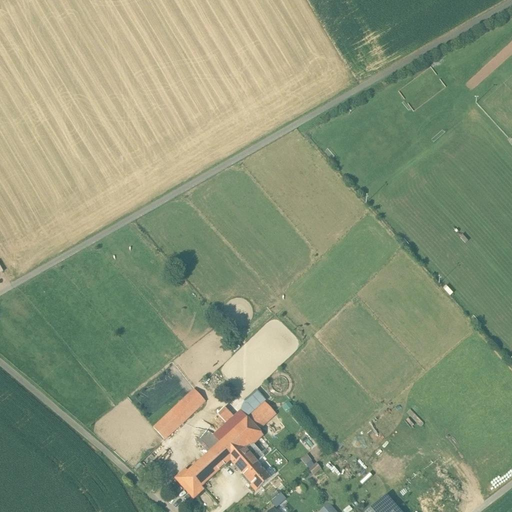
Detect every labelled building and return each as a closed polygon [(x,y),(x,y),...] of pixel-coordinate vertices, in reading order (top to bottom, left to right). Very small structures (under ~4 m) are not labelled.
[(210,381),(218,390),(226,384),(217,374),(210,381)] [(195,391),(171,413),(182,424),(205,403),(195,391)] [(267,404),(249,419),(259,431),(277,416),(267,404)] [(224,421),(231,414),(224,406),(217,413),(224,421)] [(170,412),(152,428),(164,441),(182,424),(171,413),(170,412)] [(243,412),(215,436),(222,444),(188,474),(181,480),(194,495),(202,488),(232,462),(246,478),(260,466),(257,463),(264,457),(254,446),(264,437),(259,431),(249,419),(243,412)] [(307,454),(300,459),(304,465),(311,460),(307,454)] [(312,461),(305,465),(309,471),(316,466),(312,461)] [(260,466),(246,478),(253,485),(250,488),(255,494),(272,480),(260,466)] [(184,469),(173,479),(192,501),(204,491),(202,488),(194,495),(181,480),(188,474),(184,469)] [(399,511),(386,497),(368,511),(399,511)] [(282,499),(274,506),(279,511),(287,504),(282,499)] [(336,511),(328,502),(317,511),(336,511)]
